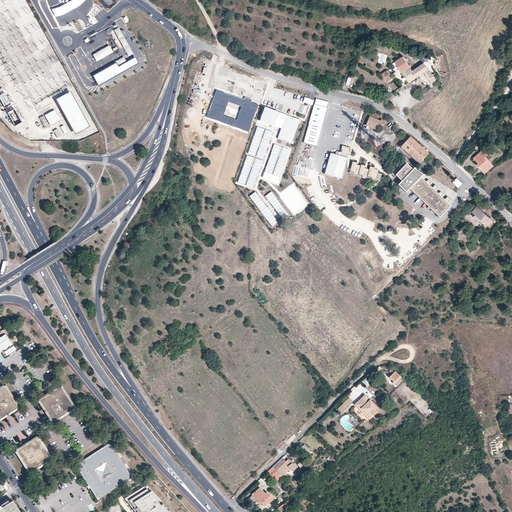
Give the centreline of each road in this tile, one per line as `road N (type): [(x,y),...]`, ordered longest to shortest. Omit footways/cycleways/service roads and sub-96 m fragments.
road 1 (primary): [(0,190),(90,358),(214,511)]
road 2 (residential): [(511,222),(385,108),(199,44)]
road 3 (primary): [(147,413),(106,341),(98,290),(112,243),(155,165)]
road 4 (primary): [(43,318),(89,384),(204,511)]
road 5 (residential): [(242,511),(236,498),(377,361)]
road 6 (primary): [(147,413),(95,344),(43,241)]
road 7 (primary): [(43,241),(32,187),(58,165),(83,173),(94,187),(91,211),(68,239)]
road 8 (tertiary): [(23,277),(128,200)]
road 9 (primary): [(230,511),(147,413)]
